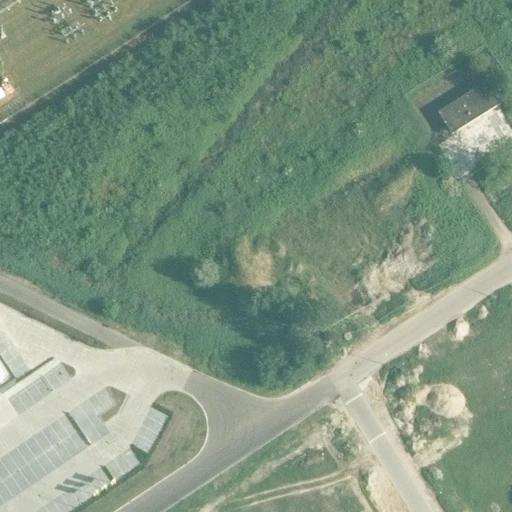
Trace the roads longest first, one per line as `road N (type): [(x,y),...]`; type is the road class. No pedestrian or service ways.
road 1 (unclassified): [(264,430),(237,400),(0,283)]
road 2 (unclassified): [(511,267),(340,380)]
road 3 (unclassified): [(423,511),(340,380)]
road 4 (unclassified): [(264,430),(143,511)]
